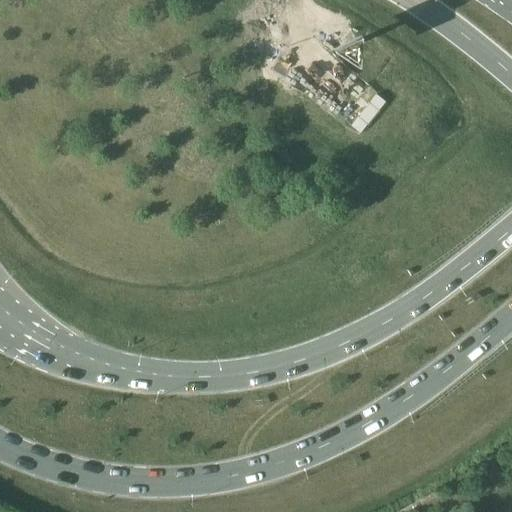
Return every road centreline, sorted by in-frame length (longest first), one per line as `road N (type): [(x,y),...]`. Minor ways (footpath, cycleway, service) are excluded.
road 1 (primary): [(511,225),(425,298),(352,342),(227,375),(107,368),(46,348),(0,317)]
road 2 (primary): [(0,447),(82,477),(121,481),(252,472),(317,449),(396,405),(511,317)]
road 3 (primary): [(405,0),(511,79)]
road 4 (unknown): [(290,0),(294,50),(350,96)]
